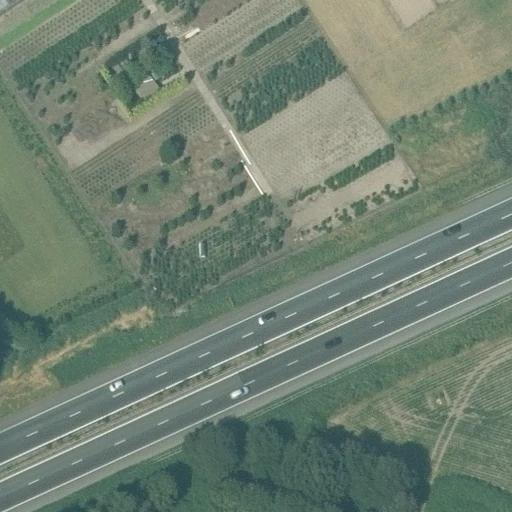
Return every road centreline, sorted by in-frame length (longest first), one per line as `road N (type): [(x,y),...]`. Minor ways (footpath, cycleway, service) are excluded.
road 1 (motorway): [(0,498),(511,263)]
road 2 (motorway): [(511,213),(0,447)]
road 3 (track): [(0,391),(124,331),(147,334)]
